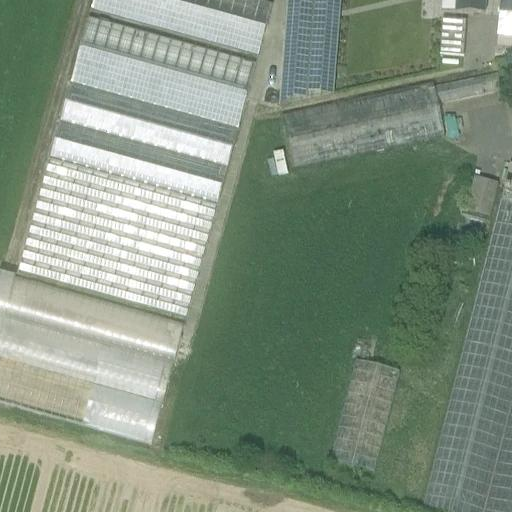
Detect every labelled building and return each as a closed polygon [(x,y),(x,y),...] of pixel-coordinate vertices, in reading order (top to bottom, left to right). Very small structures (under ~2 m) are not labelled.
[(271,6),(249,0),(92,0),(90,11),(257,57),(271,6)] [(340,0),(285,0),(277,110),(331,98),(340,0)] [(436,0),(342,0),(338,70),(431,77),(436,0)] [(484,0),(442,0),(442,14),(483,16),(484,0)] [(511,0),(500,0),(497,35),(511,36),(511,0)] [(88,20),(70,85),(236,132),(255,66),(88,20)] [(465,23),(442,21),(439,57),(463,59),(465,23)] [(495,76),(432,90),(435,107),(499,93),(495,76)] [(236,132),(70,85),(13,289),(181,333),(236,132)] [(431,85),(280,118),(291,172),(442,140),(435,107),(432,90),(431,85)] [(511,163),(507,163),(500,190),(511,192),(511,163)] [(460,217),(487,224),(497,184),(470,177),(460,217)] [(511,511),(511,192),(500,190),(418,508),(435,511),(511,511)] [(13,289),(0,285),(0,404),(151,443),(181,333),(13,289)] [(329,458),(372,469),(398,370),(354,359),(329,458)]
